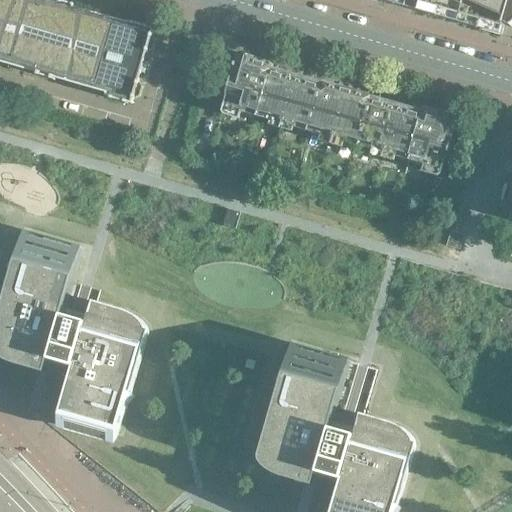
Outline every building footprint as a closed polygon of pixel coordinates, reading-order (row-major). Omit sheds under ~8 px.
[(151,36),(153,29),(149,28),(149,27),(132,22),(131,23),(127,22),(75,8),(76,5),(56,0),(0,0),(0,62),(37,73),(36,76),(54,81),(55,79),(106,93),(105,97),(110,98),(110,99),(127,104),(127,103),(132,104),(133,98),(136,99),(140,97),(143,87),(140,84),(138,83),(138,81),(147,51),(150,52),(153,50),(156,40),(154,37),(151,36)] [(511,0),(378,0),(385,2),(386,0),(407,0),(405,8),(417,11),(501,36),(504,24),(511,26),(510,26),(511,27),(511,26),(511,0)] [(208,68),(213,53),(199,49),(194,64),(208,68)] [(259,112),(271,72),(273,65),(256,60),(256,58),(240,53),(240,55),(239,55),(232,77),(231,76),(226,96),(227,96),(223,112),(224,115),(244,121),(248,109),(259,112)] [(281,129),(296,78),(286,75),(285,76),(284,76),(281,71),(276,70),(272,73),(271,72),(259,112),(273,116),(270,125),(281,129)] [(309,127),(322,84),(319,84),(318,86),(317,86),(314,81),(310,80),(305,82),(304,82),(304,80),(296,78),(281,129),(295,132),(297,123),(309,127)] [(332,145),(348,90),(324,83),(322,84),(309,127),(322,130),(319,141),(332,145)] [(361,142),(373,102),(372,101),(372,100),(369,96),(348,90),(332,145),(344,148),(347,137),(361,142)] [(383,158),(397,107),(387,104),(387,106),(385,105),(383,101),(378,99),(373,102),(361,142),(372,145),(369,154),(383,158)] [(410,156),(421,116),(420,115),(417,111),(412,109),(408,112),(406,111),(407,110),(397,107),(383,158),(394,161),(396,152),(410,156)] [(447,159),(452,140),(451,140),(458,118),(457,118),(457,116),(441,111),(440,113),(424,108),(421,116),(410,156),(421,159),(418,171),(438,177),(441,175),(446,159),(447,159)] [(235,230),(240,213),(228,209),(223,226),(235,230)] [(131,394),(148,335),(148,334),(148,332),(148,331),(148,329),(147,327),(146,327),(143,322),(140,319),(136,316),(134,315),(131,313),(127,312),(95,303),(91,317),(65,310),(83,248),(26,231),(17,260),(10,269),(14,272),(0,321),(0,357),(1,359),(3,360),(7,362),(12,364),(16,366),(46,375),(50,361),(76,368),(63,417),(60,428),(116,444),(128,403),(135,396),(131,394)] [(459,249),(463,236),(451,232),(447,246),(459,249)] [(192,273),(194,274),(195,273),(199,269),(204,267),(211,266),(221,265),(230,264),(243,266),(255,269),(267,273),(268,271),(260,268),(253,266),(245,264),(235,262),(226,262),(217,262),(205,264),(201,266),(197,268),(193,272),(192,273)] [(275,277),(274,278),(280,284),(283,290),(283,295),(282,300),(284,301),(286,298),(286,293),(285,288),(282,283),(275,277)] [(399,506),(416,448),(416,447),(416,445),(416,444),(415,442),(414,440),(411,435),(407,432),(404,429),(401,428),(398,426),(394,425),(362,416),(358,430),(350,428),(333,423),(347,373),(350,360),(293,344),(284,373),(278,381),(281,385),(261,457),(261,458),(262,460),(262,462),(263,464),(264,466),(265,467),(267,470),(268,471),(271,473),(276,476),(281,478),(285,479),(314,487),(318,473),(344,481),(334,511),(399,511),(402,509),(399,506)] [(0,385),(27,407),(29,402),(0,379),(0,385)] [(60,428),(37,409),(35,414),(64,437),(157,511),(162,511),(164,511),(79,442),(60,428)]
